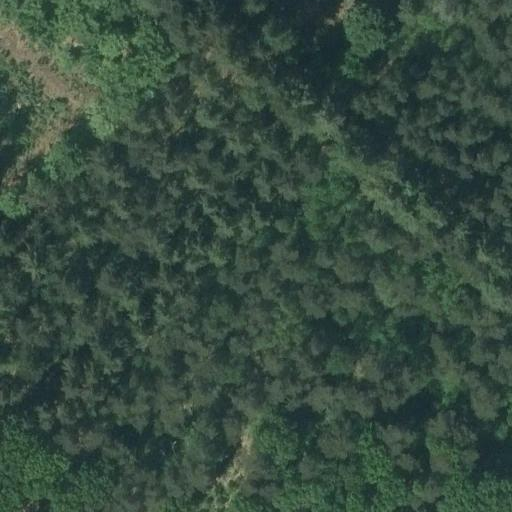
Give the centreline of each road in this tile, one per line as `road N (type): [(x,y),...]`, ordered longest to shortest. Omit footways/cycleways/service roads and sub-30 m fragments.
road 1 (track): [(511,298),(173,0)]
road 2 (track): [(173,0),(0,168)]
